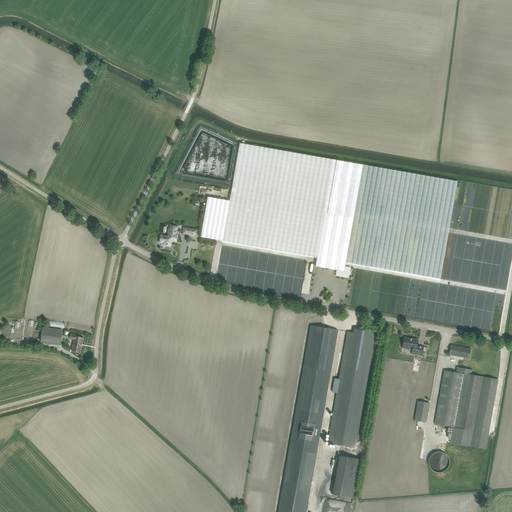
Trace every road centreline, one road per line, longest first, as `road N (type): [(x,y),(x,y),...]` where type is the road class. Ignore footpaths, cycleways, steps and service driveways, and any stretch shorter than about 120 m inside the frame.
road 1 (unclassified): [(120,241),(244,292),(511,341)]
road 2 (unclassified): [(214,0),(190,103),(120,241)]
road 3 (unclassified): [(120,241),(94,378),(0,407)]
road 4 (residential): [(0,166),(120,241)]
